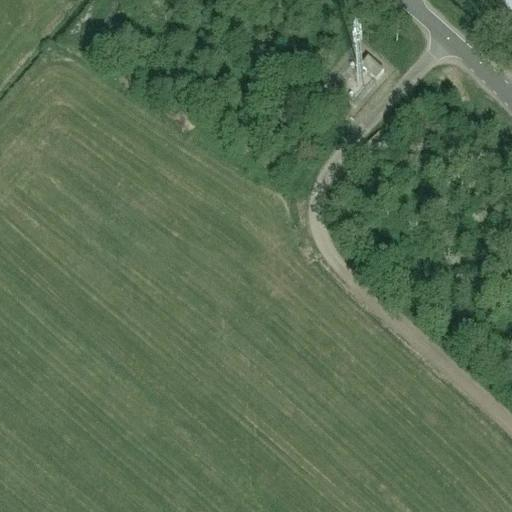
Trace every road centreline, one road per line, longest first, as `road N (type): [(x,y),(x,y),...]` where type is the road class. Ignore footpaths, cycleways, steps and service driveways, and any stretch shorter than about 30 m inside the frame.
road 1 (unclassified): [(449,37),(334,157),(320,183),(318,232),(353,281)]
road 2 (track): [(353,281),(511,421)]
